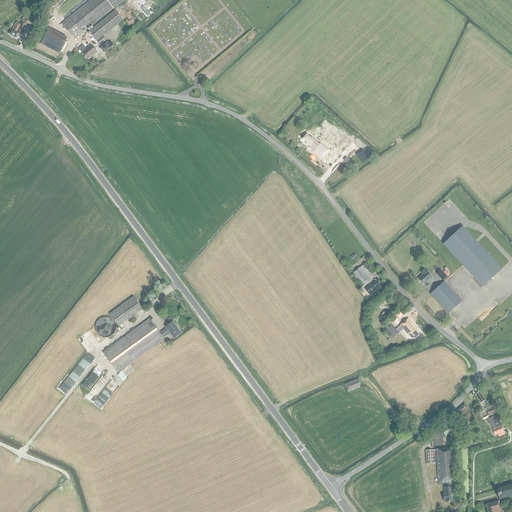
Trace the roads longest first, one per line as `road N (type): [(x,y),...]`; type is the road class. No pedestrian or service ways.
road 1 (unclassified): [(481,366),(397,286),(320,184),(253,126),(201,101),(88,82),(0,40)]
road 2 (secondary): [(328,486),(69,136),(0,63)]
road 3 (unclassified): [(328,486),(452,407),(481,366)]
